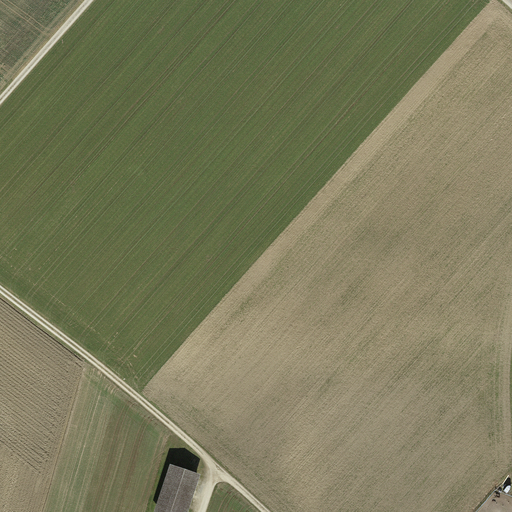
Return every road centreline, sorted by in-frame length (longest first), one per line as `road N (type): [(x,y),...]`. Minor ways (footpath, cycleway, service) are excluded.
road 1 (track): [(263,511),(0,290)]
road 2 (track): [(0,102),(90,0)]
